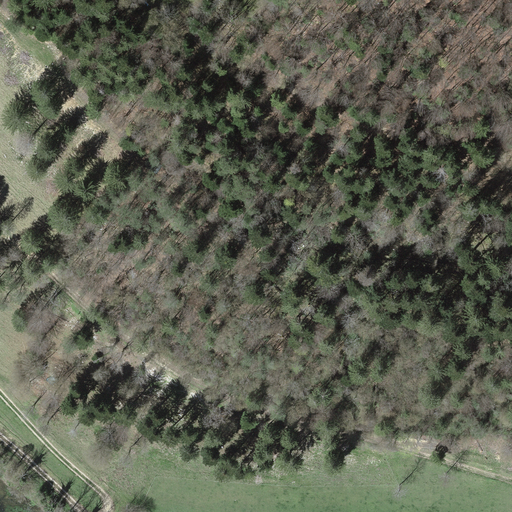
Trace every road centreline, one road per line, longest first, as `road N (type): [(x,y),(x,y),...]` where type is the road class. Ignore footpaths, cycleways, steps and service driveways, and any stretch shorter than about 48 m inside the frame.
road 1 (track): [(511,483),(179,380),(87,311),(0,218)]
road 2 (track): [(0,11),(93,113),(213,221)]
road 3 (track): [(0,393),(102,494),(108,511)]
